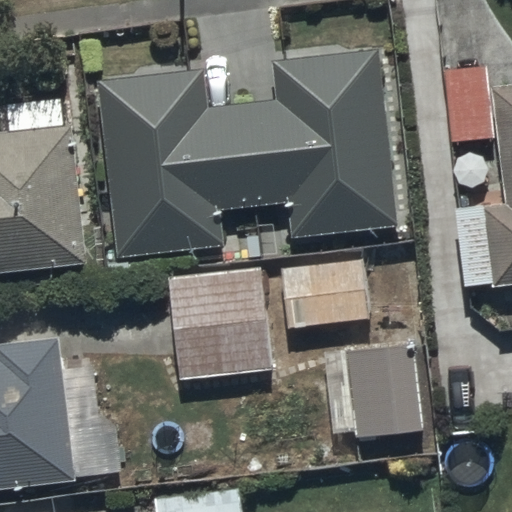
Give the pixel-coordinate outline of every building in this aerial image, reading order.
[(205,70),(99,81),(118,256),(222,245),(218,209),(289,202),(292,237),(398,226),(379,46),(272,57),(277,104),(209,111),(205,70)] [(485,53),(444,58),(450,132),(496,129),(501,192),(453,196),(459,274),(511,270),(511,71),(488,74),(485,53)] [(0,273),(85,265),(68,97),(4,103),(7,132),(0,132),(0,273)] [(362,257),(281,267),(289,328),(370,317),(362,257)] [(261,266),(166,277),(178,381),(272,370),(261,266)] [(0,488),(74,481),(60,337),(0,342),(0,488)] [(411,340),(344,348),(354,438),(421,430),(411,340)] [(240,511),(238,488),(155,495),(156,511),(240,511)]
